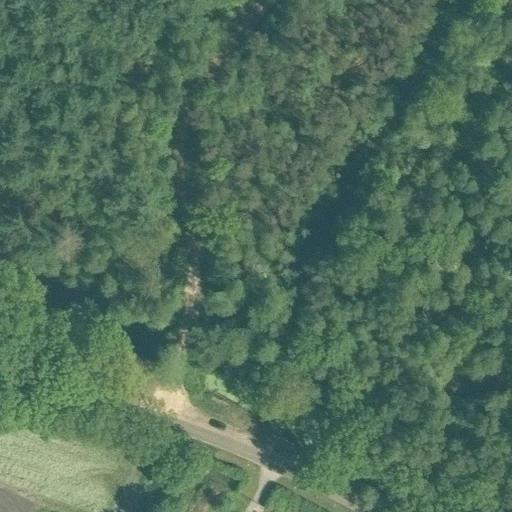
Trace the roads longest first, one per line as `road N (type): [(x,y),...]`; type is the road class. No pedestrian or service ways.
road 1 (track): [(151,416),(181,342),(185,260),(174,154),(181,110),(270,0)]
road 2 (unclassified): [(365,511),(223,441),(0,368)]
